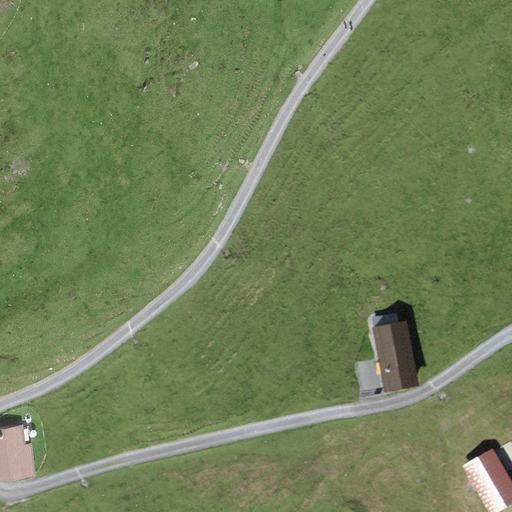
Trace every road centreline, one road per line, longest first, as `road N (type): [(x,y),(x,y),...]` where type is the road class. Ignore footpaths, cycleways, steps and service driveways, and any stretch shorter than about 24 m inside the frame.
road 1 (track): [(367,0),(296,94),(190,277),(79,367),(0,404)]
road 2 (track): [(511,332),(436,384),(392,402),(0,490)]
